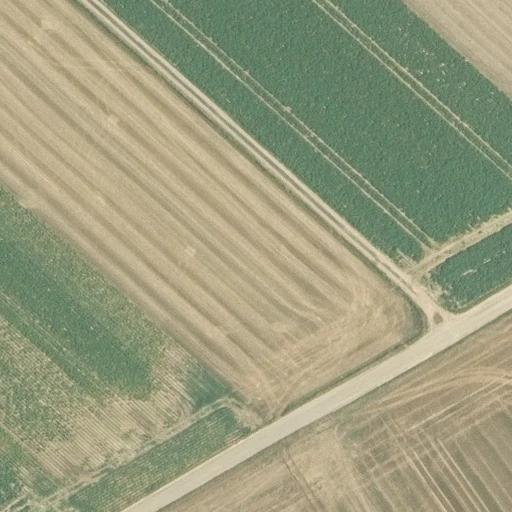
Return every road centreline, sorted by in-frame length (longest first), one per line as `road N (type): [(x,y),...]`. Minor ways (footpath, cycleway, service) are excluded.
road 1 (track): [(81,0),(447,333)]
road 2 (unclassified): [(511,295),(140,511)]
